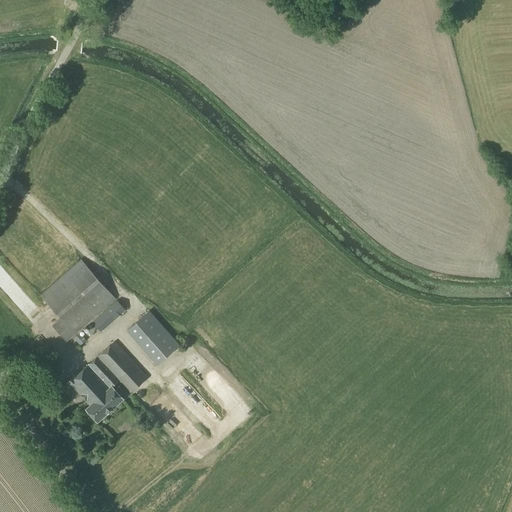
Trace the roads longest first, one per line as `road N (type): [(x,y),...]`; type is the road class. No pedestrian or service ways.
road 1 (unclassified): [(0,180),(95,0)]
road 2 (unclassified): [(96,511),(0,385)]
